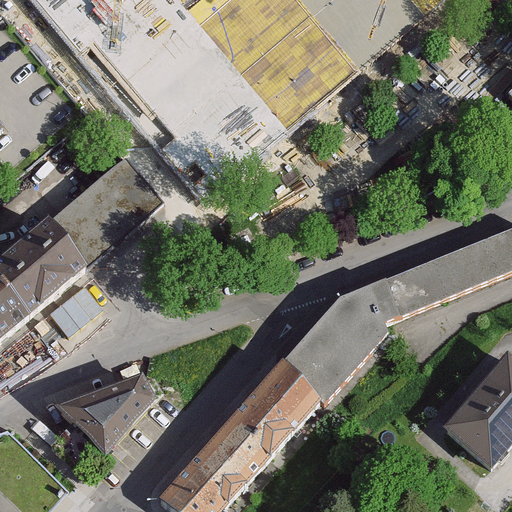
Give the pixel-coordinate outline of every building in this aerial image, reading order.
[(30,0),(205,206),(448,0),(30,0)] [(51,223),(88,266),(161,205),(124,161),(51,223)] [(0,266),(0,283),(29,317),(59,292),(88,266),(51,223),(0,266)] [(511,278),(511,232),(351,297),(388,331),(511,278)] [(0,342),(6,337),(29,317),(0,283),(0,342)] [(325,400),(388,331),(351,297),(288,367),(325,400)] [(493,470),(511,446),(511,353),(510,352),(445,429),(493,470)] [(223,511),(325,400),(288,367),(162,506),(168,511),(223,511)] [(104,459),(160,397),(142,379),(58,410),(104,459)] [(0,445),(0,511),(52,511),(66,496),(8,443),(0,445)]
